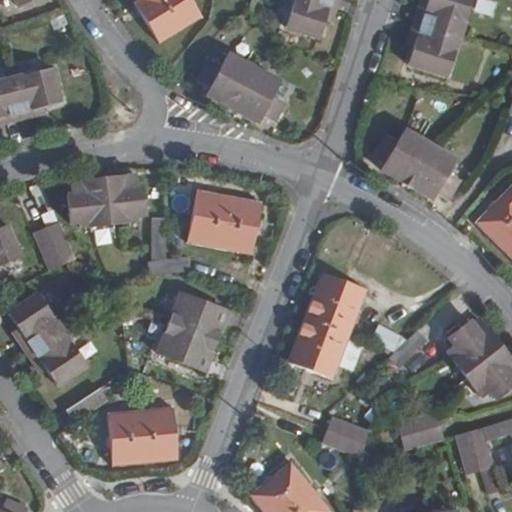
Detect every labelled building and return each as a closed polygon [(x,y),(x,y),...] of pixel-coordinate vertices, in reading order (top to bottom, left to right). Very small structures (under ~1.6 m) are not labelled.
[(140,0),(134,4),(156,44),(201,19),(190,0),(140,0)] [(330,25),(339,0),(294,0),(286,28),(321,38),(325,23),(330,25)] [(421,0),(416,22),(460,36),(470,0),(421,0)] [(460,36),(416,22),(407,51),(412,52),(407,66),(446,78),(460,36)] [(12,71),(22,116),(57,102),(55,95),(70,88),(56,53),(12,71)] [(202,97),(230,111),(243,87),(221,75),(228,60),(221,56),(214,70),(204,64),(193,86),(204,92),(202,97)] [(230,111),(239,115),(261,75),(228,60),(221,75),(243,87),(230,111)] [(11,120),(22,116),(12,71),(0,76),(0,115),(6,113),(11,120)] [(261,75),(239,115),(252,121),(255,116),(265,121),(276,100),(265,94),(272,80),(261,75)] [(420,164),(406,187),(415,192),(439,153),(407,134),(400,148),(398,152),(420,164)] [(383,173),(406,187),(420,164),(398,152),(400,148),(388,141),(376,160),(387,167),(383,173)] [(439,153),(415,192),(432,202),(434,197),(446,203),(459,185),(447,176),(456,165),(439,153)] [(142,176),(110,180),(112,196),(125,195),(127,218),(122,221),(123,225),(144,223),(144,217),(152,217),(148,186),(143,186),(142,176)] [(511,179),(473,223),(511,256),(511,179)] [(112,196),(110,180),(99,182),(101,198),(89,198),(94,228),(123,225),(122,221),(127,218),(125,195),(112,196)] [(101,198),(99,182),(81,184),(81,194),(77,194),(82,223),(89,223),(89,228),(94,228),(89,198),(101,198)] [(259,205),(196,193),(188,243),(248,255),(259,205)] [(166,256),(167,218),(154,218),(152,257),(166,256)] [(0,223),(0,262),(19,255),(5,222),(0,223)] [(64,261),(48,224),(37,229),(52,266),(64,261)] [(52,266),(37,229),(25,234),(40,271),(52,266)] [(166,256),(152,257),(149,258),(151,271),(189,266),(188,253),(166,256)] [(318,276),(305,311),(283,364),(328,381),(349,330),(363,295),(318,276)] [(175,319),(220,337),(232,305),(187,290),(175,319)] [(16,326),(32,349),(65,328),(40,292),(12,311),(20,323),(16,326)] [(484,347),(496,338),(482,320),(478,325),(472,318),(451,335),(456,342),(450,347),(455,354),(472,342),(480,350),(484,347)] [(209,366),(220,337),(175,319),(163,349),(209,366)] [(65,328),(32,349),(48,372),(51,368),(60,381),(88,361),(65,328)] [(424,341),(414,331),(387,358),(396,368),(424,341)] [(502,346),(496,338),(484,347),(480,350),(472,342),(455,354),(476,380),(494,369),(485,357),(502,346)] [(511,367),(511,358),(502,346),(485,357),(494,369),(476,380),(483,390),(490,384),(499,393),(511,382),(511,369),(511,368),(511,367)] [(106,384),(72,407),(78,417),(113,394),(106,384)] [(439,407),(398,418),(404,432),(443,420),(439,407)] [(173,463),(170,412),(107,419),(111,470),(173,463)] [(334,414),(329,425),(368,441),(374,429),(334,414)] [(404,432),(410,445),(447,434),(443,420),(404,432)] [(470,427),(481,465),(495,461),(484,423),(470,427)] [(368,441),(329,425),(324,435),(363,450),(368,441)] [(469,469),(481,465),(470,427),(457,430),(469,469)] [(323,511),(285,463),(245,495),(258,511),(323,511)] [(0,511),(32,511),(35,507),(14,496),(8,509),(0,505),(0,511)]
